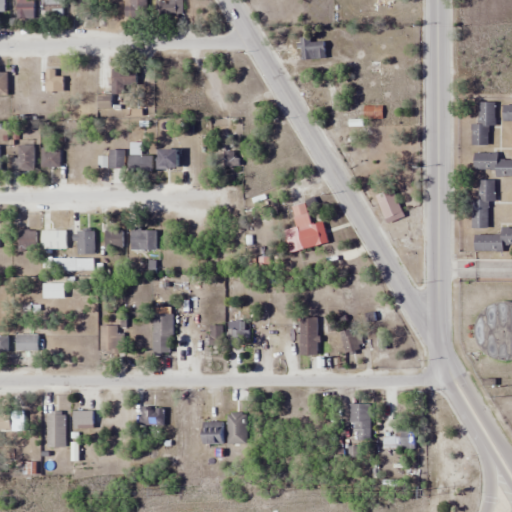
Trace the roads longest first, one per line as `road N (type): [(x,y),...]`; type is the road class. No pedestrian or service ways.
road 1 (residential): [(454,374),(0,378)]
road 2 (residential): [(439,342),(224,0)]
road 3 (secondary): [(439,342),(434,0)]
road 4 (residential): [(0,43),(250,42)]
road 5 (residential): [(0,198),(200,196)]
road 6 (secondary): [(511,476),(439,342)]
